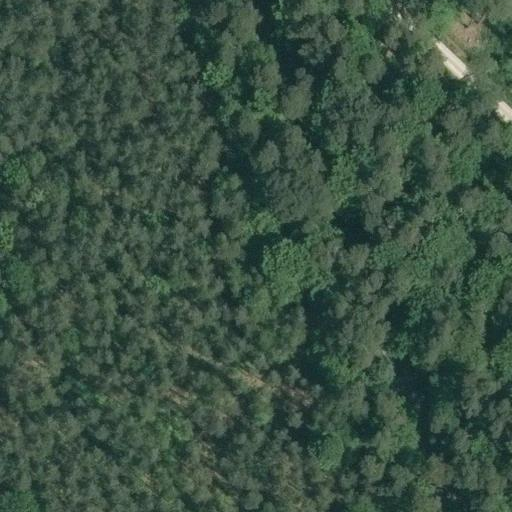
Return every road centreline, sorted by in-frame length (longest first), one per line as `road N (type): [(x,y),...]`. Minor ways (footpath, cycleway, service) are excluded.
road 1 (tertiary): [(447,511),(259,0)]
road 2 (track): [(511,124),(380,0)]
